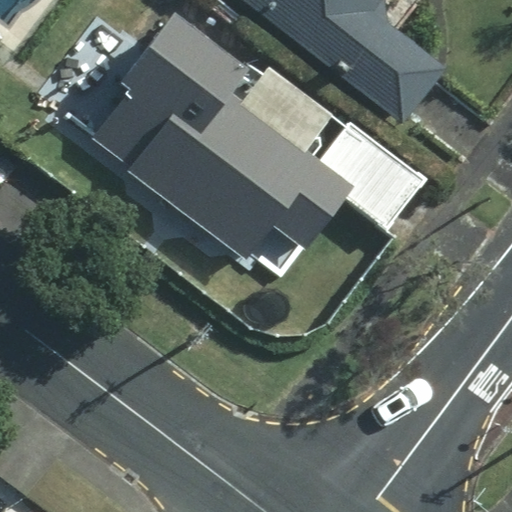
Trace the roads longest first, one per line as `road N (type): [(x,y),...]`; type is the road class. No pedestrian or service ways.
road 1 (residential): [(0,311),(263,511)]
road 2 (residential): [(511,318),(365,511)]
